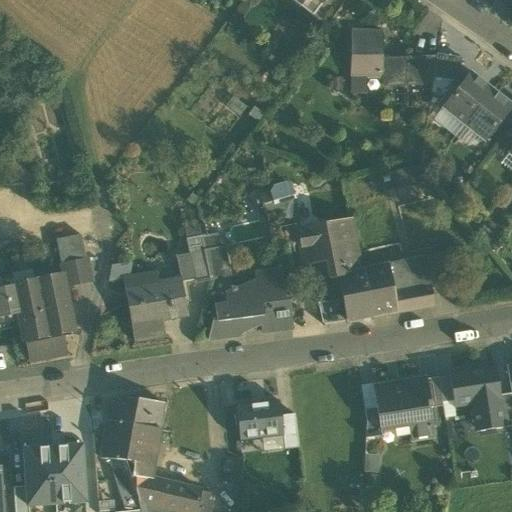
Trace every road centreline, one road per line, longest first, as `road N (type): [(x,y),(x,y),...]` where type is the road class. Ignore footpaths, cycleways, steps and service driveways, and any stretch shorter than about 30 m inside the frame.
road 1 (residential): [(511,320),(0,396)]
road 2 (track): [(133,0),(78,71),(72,104),(104,207)]
